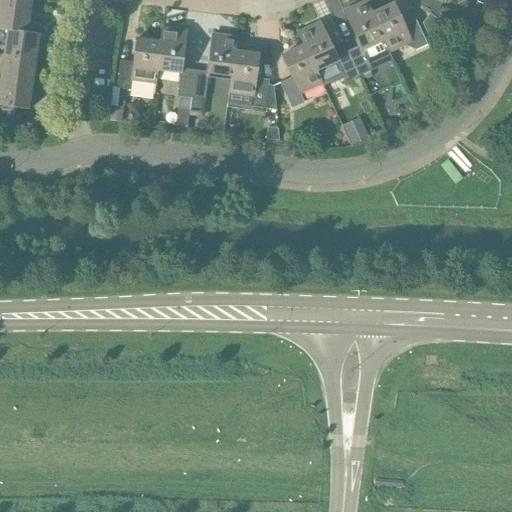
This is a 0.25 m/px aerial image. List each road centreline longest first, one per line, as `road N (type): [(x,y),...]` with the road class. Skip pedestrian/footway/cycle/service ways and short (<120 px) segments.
road 1 (unclassified): [(86,152),(113,148),(305,173),(367,169),(448,130),(490,71),(511,16)]
road 2 (secondary): [(332,316),(0,319)]
road 3 (secondary): [(511,325),(372,317)]
road 4 (unclassified): [(332,316),(335,414),(348,440)]
road 5 (unclassified): [(348,440),(362,413),(372,317)]
road 6 (residential): [(76,121),(92,0)]
